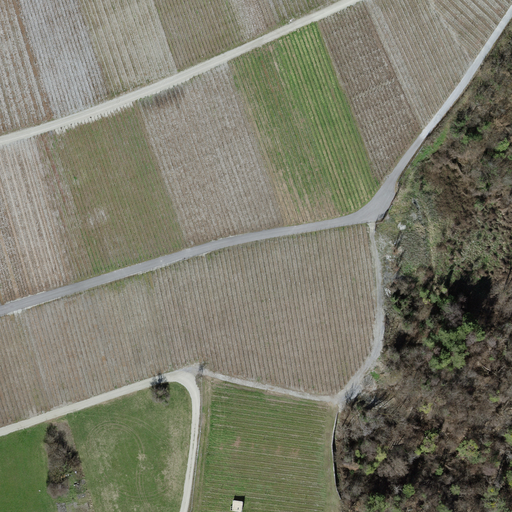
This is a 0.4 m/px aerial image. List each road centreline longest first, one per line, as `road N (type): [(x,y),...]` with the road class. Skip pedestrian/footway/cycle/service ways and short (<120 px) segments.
road 1 (track): [(511,10),(360,217),(219,246),(0,312)]
road 2 (track): [(355,0),(200,71),(0,135)]
road 3 (track): [(0,434),(179,372),(198,390),(188,511)]
